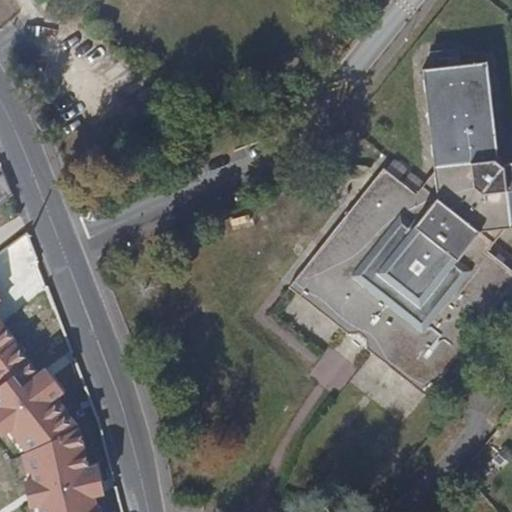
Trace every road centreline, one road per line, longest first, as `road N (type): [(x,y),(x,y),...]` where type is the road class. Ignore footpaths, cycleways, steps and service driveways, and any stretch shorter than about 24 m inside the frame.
road 1 (unclassified): [(62,251),(315,132),(419,0)]
road 2 (secondary): [(147,511),(109,371),(62,251)]
road 3 (secondary): [(62,251),(0,103)]
